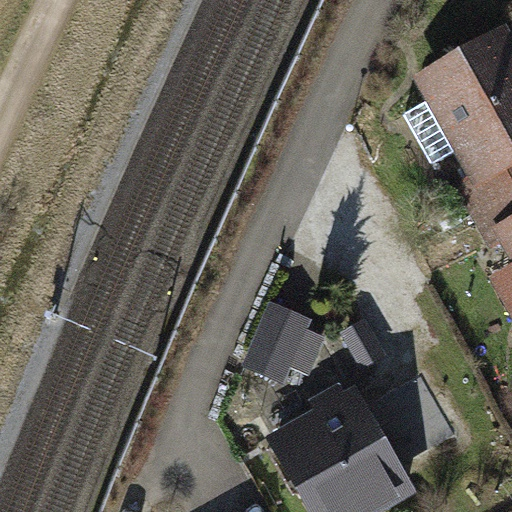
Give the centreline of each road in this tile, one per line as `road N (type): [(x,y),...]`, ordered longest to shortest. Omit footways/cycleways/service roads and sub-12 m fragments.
road 1 (residential): [(361,0),(187,426)]
road 2 (track): [(55,0),(0,131)]
